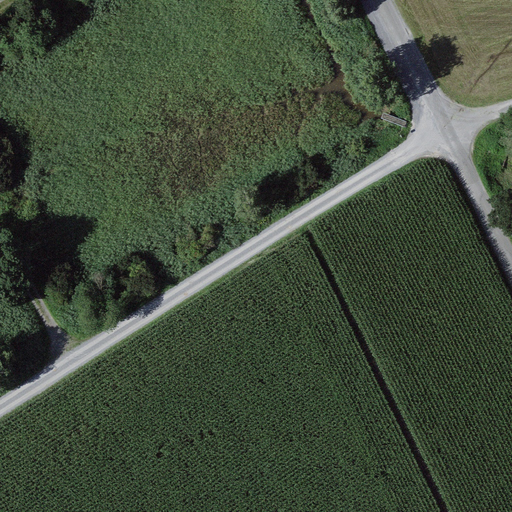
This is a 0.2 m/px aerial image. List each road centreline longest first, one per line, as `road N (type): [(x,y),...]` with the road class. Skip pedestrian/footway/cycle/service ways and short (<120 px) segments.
road 1 (track): [(0,401),(447,124),(511,104)]
road 2 (unclassified): [(384,0),(511,258)]
road 3 (track): [(0,233),(72,357)]
